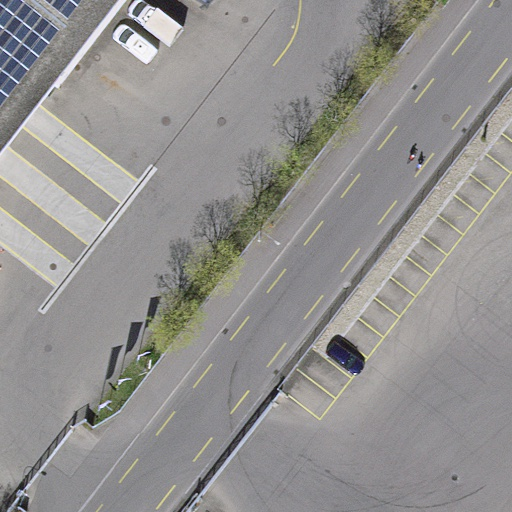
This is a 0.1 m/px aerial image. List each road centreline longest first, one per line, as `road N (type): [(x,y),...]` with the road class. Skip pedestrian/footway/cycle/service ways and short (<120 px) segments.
road 1 (unclassified): [(121,511),(511,11)]
road 2 (unknown): [(192,420),(323,511)]
